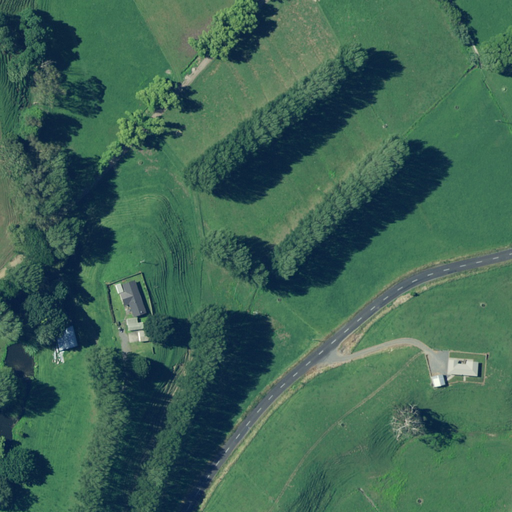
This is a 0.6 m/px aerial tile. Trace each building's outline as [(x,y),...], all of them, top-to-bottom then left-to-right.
[(143,313),(131,279),(118,283),(121,292),(116,293),(121,306),(126,304),(130,317),(143,313)] [(135,323),(134,318),(125,320),(126,330),(141,328),(140,322),(135,323)] [(77,345),(72,325),(54,330),(59,350),(77,345)] [(147,340),(146,330),(136,331),(137,341),(147,340)] [(470,362),(471,359),(446,357),(445,374),(473,376),(474,362),(470,362)] [(442,384),(439,374),(429,377),(431,387),(442,384)]
